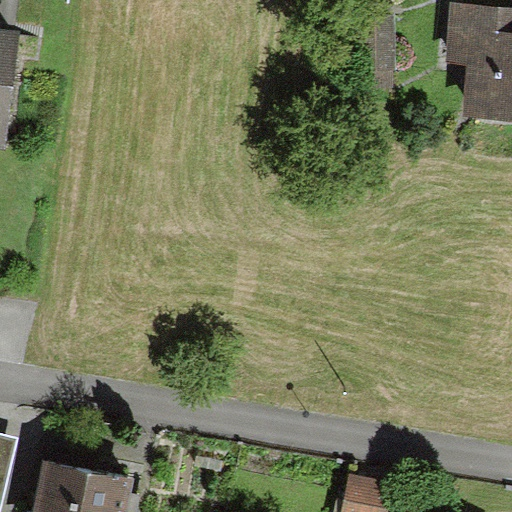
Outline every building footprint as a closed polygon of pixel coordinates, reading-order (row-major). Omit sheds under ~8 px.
[(508,0),(444,0),(441,44),(460,45),(455,107),(511,111),(511,15),(508,15),(508,0)] [(384,66),(387,9),(347,7),(344,64),(384,66)] [(18,13),(0,11),(0,130),(8,131),(18,13)] [(0,487),(14,428),(0,424),(0,487)] [(119,511),(128,459),(45,446),(33,511),(119,511)] [(387,511),(392,485),(355,478),(348,511),(387,511)]
